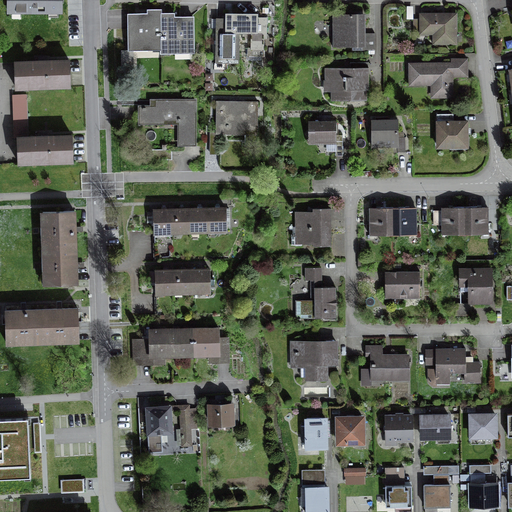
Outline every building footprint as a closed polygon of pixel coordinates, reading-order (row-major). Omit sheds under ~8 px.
[(64,0),(8,0),(9,10),(64,11),(64,0)] [(364,12),(334,12),(334,42),(364,42),(364,12)] [(457,12),(414,12),(414,31),(439,31),(439,44),(456,44),(457,12)] [(160,14),(128,14),(128,51),(161,51),(160,14)] [(194,14),(160,14),(161,51),(194,51),(194,14)] [(229,16),(229,21),(229,34),(240,34),(266,34),(266,16),(229,16)] [(240,65),(240,34),(229,34),(229,21),(217,21),(217,65),(240,65)] [(72,57),(16,57),(16,80),(72,81),(72,57)] [(450,58),(450,63),(450,68),(467,68),(467,58),(450,58)] [(467,77),(467,68),(450,68),(450,63),(409,63),(409,84),(436,83),(436,96),(452,96),(452,77),(467,77)] [(366,102),(366,84),(369,84),(369,64),(323,65),(323,84),(333,84),(333,102),(366,102)] [(13,95),(14,114),(27,114),(27,94),(13,95)] [(197,146),(197,98),(150,98),(150,105),(138,105),(138,125),(177,124),(177,145),(197,146)] [(209,131),(208,154),(220,154),(220,136),(257,136),(258,101),(216,100),(216,131),(209,131)] [(27,114),(14,114),(14,137),(17,137),(27,137),(27,114)] [(454,149),(454,145),(466,145),(466,122),(453,122),(453,115),(435,115),(435,149),(454,149)] [(309,119),(310,138),(327,138),(328,156),(343,156),(343,133),(334,134),(334,118),(309,119)] [(398,122),(370,121),(369,149),(395,149),(395,156),(406,156),(406,140),(398,140),(398,122)] [(27,137),(17,137),(17,161),(73,161),(73,137),(27,137)] [(153,159),(172,159),(172,148),(153,148),(153,159)] [(393,208),(394,234),(418,234),(418,207),(393,208)] [(465,234),(465,207),(441,207),(441,234),(465,234)] [(465,207),(465,234),(490,234),(490,207),(465,207)] [(190,232),(208,232),(207,208),(190,209),(190,232)] [(225,208),(207,208),(208,232),(225,232),(225,208)] [(313,208),(313,211),(295,211),(295,243),(313,243),(313,246),(330,246),(330,208),(313,208)] [(394,234),(393,208),(370,208),(370,234),(394,234)] [(169,233),(173,233),(172,209),(154,210),(154,234),(155,240),(169,239),(169,233)] [(190,209),(172,209),(173,233),(190,232),(190,209)] [(77,211),(44,212),(45,249),(78,248),(77,211)] [(78,248),(45,249),(46,285),(63,285),(79,284),(78,248)] [(170,253),(155,253),(156,261),(170,260),(170,253)] [(386,297),(419,297),(419,265),(410,265),(410,270),(386,270),(386,297)] [(306,281),(321,281),(321,268),(306,268),(306,281)] [(174,293),(192,292),(192,270),(174,271),(174,293)] [(209,270),(192,270),(192,292),(210,291),(209,270)] [(491,270),(460,271),(461,292),(471,291),(471,301),(492,300),(491,270)] [(170,293),(174,293),(174,271),(155,271),(156,300),(170,300),(170,293)] [(336,287),(313,287),(313,299),(296,300),(296,317),(336,317),(336,287)] [(171,314),(170,306),(157,307),(157,314),(171,314)] [(77,308),(41,309),(42,340),(78,339),(77,308)] [(6,342),(42,340),(41,309),(4,311),(6,342)] [(149,329),(150,345),(150,364),(159,364),(159,354),(175,354),(175,328),(149,329)] [(194,328),(175,328),(175,354),(193,354),(194,328)] [(217,328),(194,328),(193,354),(215,354),(215,362),(227,362),(228,341),(217,340),(217,328)] [(301,379),(327,379),(327,366),(338,366),(338,341),(291,341),(291,366),(301,366),(301,379)] [(142,364),(150,364),(150,345),(142,346),(142,364)] [(384,345),(366,345),(366,358),(372,358),(372,380),(407,380),(407,353),(384,353),(384,345)] [(479,385),(479,364),(465,364),(465,349),(449,349),(436,349),(436,352),(424,352),(424,368),(436,367),(437,384),(449,384),(449,374),(464,374),(464,385),(479,385)] [(233,401),(209,402),(209,422),(234,422),(233,401)] [(169,405),(148,406),(149,440),(169,439),(169,405)] [(191,407),(180,407),(180,445),(191,445),(191,407)] [(496,435),(495,414),(470,415),(471,437),(496,435)] [(449,436),(448,415),(422,416),(423,437),(449,436)] [(412,439),(411,416),(386,417),(387,440),(412,439)] [(0,475),(29,475),(27,417),(20,417),(0,417),(0,475)] [(364,441),(363,417),(338,418),(338,442),(364,441)] [(327,447),(326,418),(304,418),(304,448),(327,447)] [(404,474),(385,475),(385,485),(404,484),(404,474)] [(496,483),(471,483),(471,506),(496,506),(496,483)] [(412,505),(411,484),(404,484),(385,485),(386,506),(412,505)] [(451,484),(425,484),(425,506),(451,505),(451,484)] [(327,511),(327,487),(301,488),(301,498),(307,498),(307,511),(327,511)]
